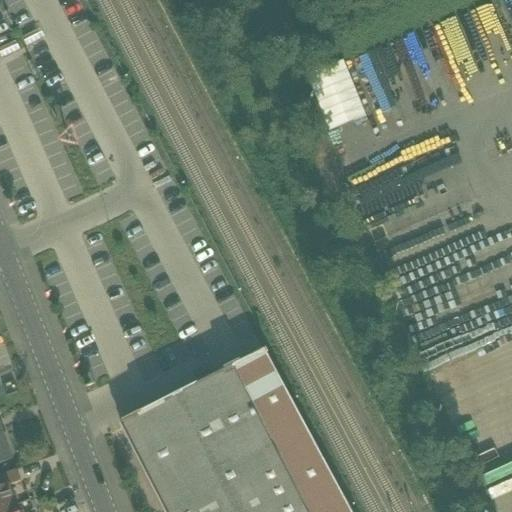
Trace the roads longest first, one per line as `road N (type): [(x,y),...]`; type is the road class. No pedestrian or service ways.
road 1 (tertiary): [(105,511),(0,246)]
road 2 (unknown): [(511,218),(475,138),(485,121),(511,110)]
